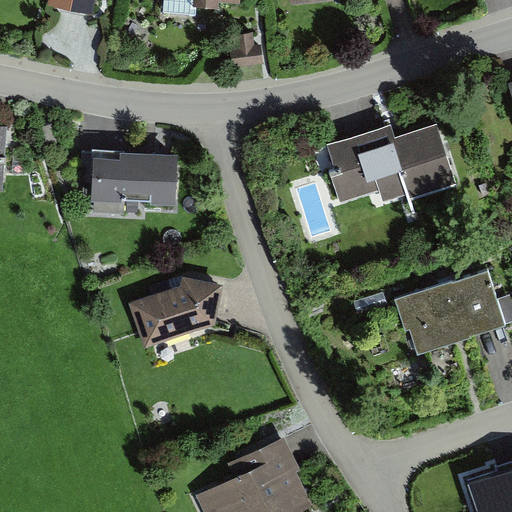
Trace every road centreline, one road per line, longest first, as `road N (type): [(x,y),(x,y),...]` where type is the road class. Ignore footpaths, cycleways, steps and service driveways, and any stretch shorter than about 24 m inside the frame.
road 1 (residential): [(360,481),(205,131)]
road 2 (residential): [(205,131),(310,105),(511,35)]
road 3 (residential): [(0,93),(114,121),(205,131)]
road 4 (residential): [(511,432),(360,481)]
